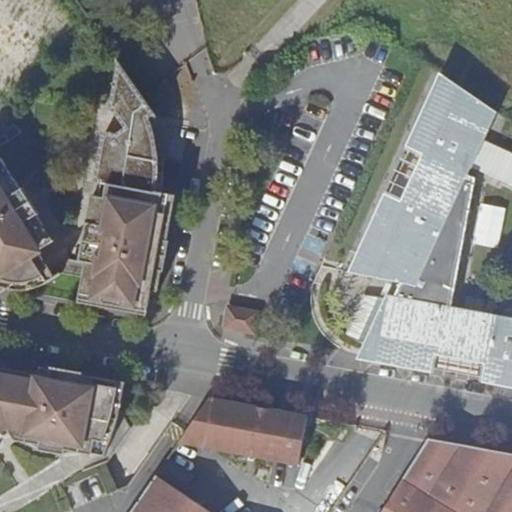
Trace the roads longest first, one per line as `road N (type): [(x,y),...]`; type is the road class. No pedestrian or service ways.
road 1 (residential): [(511,419),(180,359)]
road 2 (residential): [(216,100),(222,114),(180,359)]
road 3 (residential): [(180,359),(0,329)]
road 4 (unknown): [(180,359),(166,406),(130,447),(82,471)]
road 5 (unclassified): [(216,100),(315,0)]
